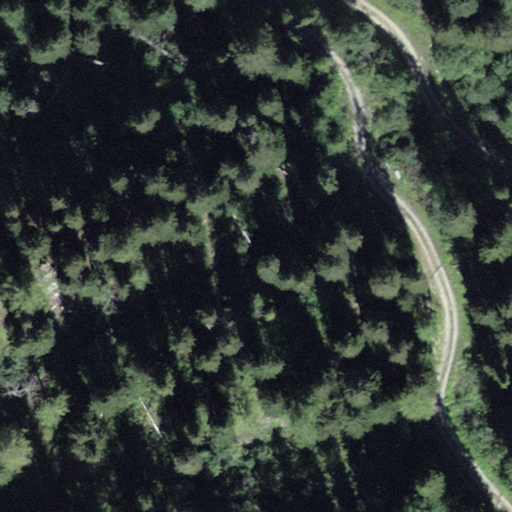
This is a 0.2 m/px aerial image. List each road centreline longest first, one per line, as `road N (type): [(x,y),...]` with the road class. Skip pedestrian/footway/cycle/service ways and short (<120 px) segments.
road 1 (track): [(273,0),(335,58),(356,104),(360,160),(420,231),(448,294),(445,428),(511,511)]
road 2 (track): [(511,172),(438,108),(390,20),(357,0)]
